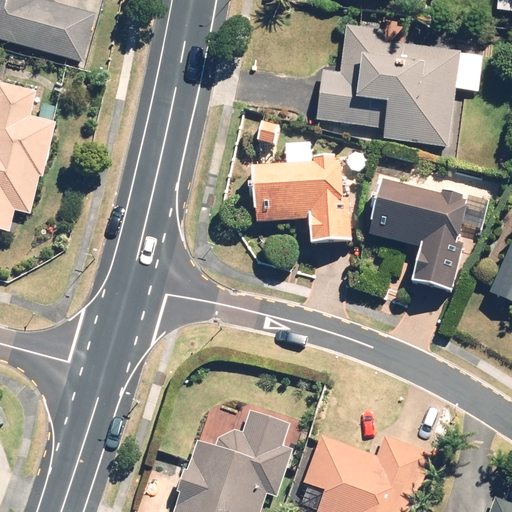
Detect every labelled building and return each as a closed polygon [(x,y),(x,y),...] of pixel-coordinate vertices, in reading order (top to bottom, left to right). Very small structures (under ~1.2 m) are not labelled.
[(0,0),(0,43),(82,66),(96,18),(43,3),(43,0),(0,0)] [(349,0),(391,2),(391,11),(422,13),(422,0),(349,0)] [(339,78),(317,76),(313,124),(380,130),(379,145),(445,151),(450,92),(477,94),(480,53),(380,45),(381,33),(343,29),(339,78)] [(0,233),(7,235),(11,214),(30,218),(49,125),(27,121),(32,95),(0,88),(0,233)] [(310,171),(249,173),(252,228),(305,226),(306,250),(351,248),(350,204),(341,205),(339,169),(331,170),(331,164),(310,165),(310,171)] [(462,208),(374,189),(364,240),(418,252),(411,288),(450,296),(460,247),(455,246),(462,208)] [(511,245),(488,296),(511,307),(511,245)] [(259,511),(265,498),(273,501),(290,454),(279,450),(286,429),(248,416),(241,437),(232,434),(215,443),(211,452),(192,446),(169,511),(259,511)] [(411,511),(431,457),(381,439),(374,458),(317,438),(299,490),(318,497),(312,511),(411,511)] [(511,511),(511,510),(491,503),(488,511),(511,511)]
